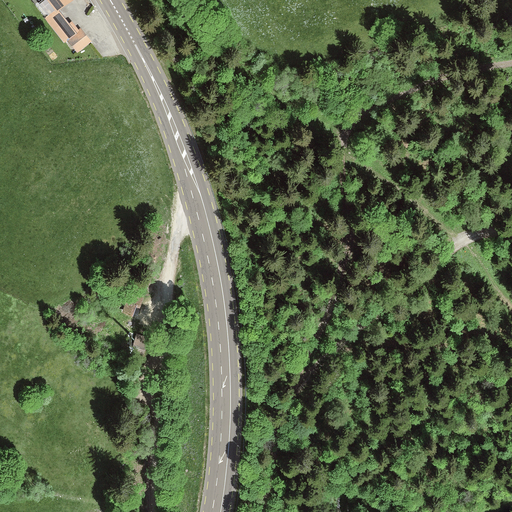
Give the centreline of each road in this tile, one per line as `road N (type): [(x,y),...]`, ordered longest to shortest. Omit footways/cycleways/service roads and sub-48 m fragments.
road 1 (primary): [(216,511),(225,362),(211,255),(168,114),(110,0)]
road 2 (track): [(292,394),(342,271),(345,131),(387,99),(511,62)]
road 3 (track): [(511,234),(475,233),(453,247),(292,394),(259,511)]
road 4 (track): [(322,134),(382,177),(511,309)]
